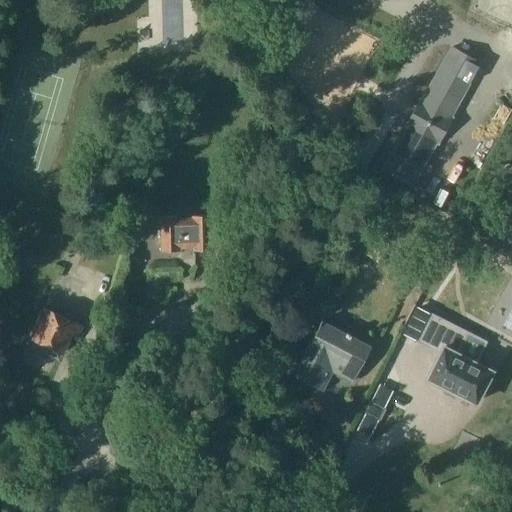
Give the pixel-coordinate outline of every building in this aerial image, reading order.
[(277,22),(246,3),(236,20),(267,39),(277,22)] [(383,168),(396,175),(413,184),(436,143),(437,144),(452,117),(451,116),(481,61),(452,45),(422,100),(419,98),(404,125),(407,127),(383,168)] [(511,254),(511,204),(487,242),(510,257),(511,254)] [(160,218),(160,249),(180,249),(180,247),(195,247),(195,248),(211,248),(211,217),(194,217),(194,218),(180,219),(180,217),(160,218)] [(84,325),(44,305),(29,336),(64,353),(72,336),(78,339),(84,325)] [(431,313),(416,342),(439,353),(427,378),(476,403),(492,371),(459,354),(470,333),(431,313)] [(341,330),(341,331),(318,320),(308,342),(312,344),(296,375),(316,385),(324,369),(331,373),(332,370),(351,379),(368,346),(350,336),(350,335),(341,330)] [(370,401),(365,412),(382,420),(387,409),(370,401)]
